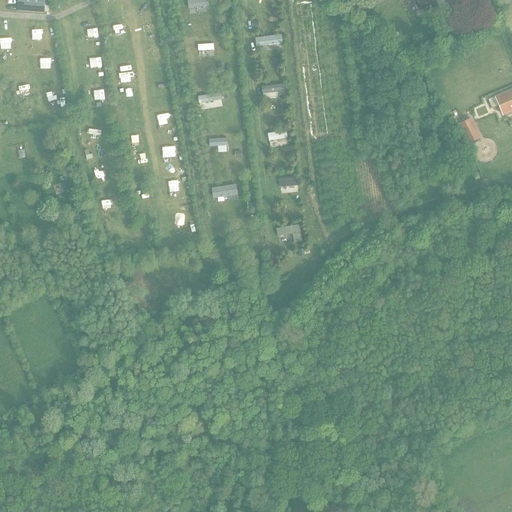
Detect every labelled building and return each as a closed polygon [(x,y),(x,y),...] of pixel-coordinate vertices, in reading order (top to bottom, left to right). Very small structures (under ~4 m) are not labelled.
[(39,8),(37,0),(30,0),(32,10),(39,8)] [(353,3),(358,13),(374,4),(371,0),(356,0),(358,1),(353,3)] [(435,0),(414,0),(420,10),(429,5),(431,9),(438,4),(435,0)] [(511,89),(495,97),(503,115),(511,111),(511,89)] [(458,124),(468,144),(480,138),(470,117),(458,124)]
